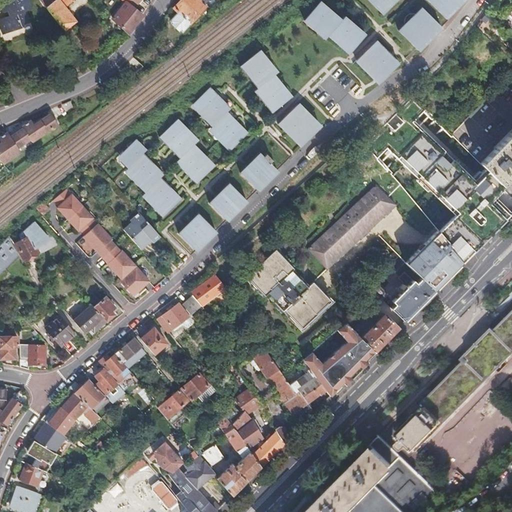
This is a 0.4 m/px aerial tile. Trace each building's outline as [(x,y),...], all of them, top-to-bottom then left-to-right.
[(9,17),(0,20),(0,29),(2,35),(18,29),(17,26),(26,22),(22,12),(28,10),(24,0),(6,0),(7,1),(0,4),(0,8),(2,13),(6,12),(9,17)] [(57,0),(57,1),(56,0),(55,0),(46,9),(63,30),(74,22),(63,8),(72,0),(57,0)] [(138,4),(132,0),(122,0),(125,2),(113,18),(129,33),(130,32),(139,21),(143,15),(135,8),(138,4)] [(178,12),(170,21),(172,23),(171,25),(178,30),(179,29),(180,31),(188,22),(190,23),(207,5),(205,3),(201,0),(179,0),(173,8),(178,12)] [(394,0),(367,0),(378,11),(381,14),(394,0)] [(427,0),(442,14),(445,17),(461,0),(427,0)] [(348,53),(351,50),(364,35),(343,16),(340,19),(319,1),(305,17),(303,19),(324,38),(327,35),(327,34),(348,53)] [(403,20),(404,24),(397,30),(414,47),(417,50),(440,27),(437,24),(420,7),(414,13),(410,13),(406,15),(403,20)] [(378,83),(381,80),(398,64),(375,40),(358,57),(355,60),(378,83)] [(258,50),(239,65),(256,87),(253,90),(271,112),(289,97),(272,75),(275,73),(258,50)] [(210,127),(231,148),(246,133),(226,112),(229,109),(208,87),(193,103),(213,124),(210,127)] [(448,246),(462,262),(510,214),(511,213),(495,197),(504,188),(502,185),(484,168),(480,172),(478,170),(470,178),(414,119),(426,108),(414,95),(388,123),(363,144),(381,166),(394,154),(436,197),(434,198),(431,203),(429,210),(429,216),(431,222),(435,229),(450,244),(448,246)] [(296,104),(277,123),(300,147),(319,127),(296,104)] [(0,159),(4,163),(15,153),(19,150),(17,147),(30,138),(31,141),(58,122),(50,112),(33,123),(30,119),(21,126),(22,127),(9,136),(6,132),(0,136),(0,141),(0,142),(0,159)] [(484,168),(502,185),(511,174),(511,114),(472,155),(484,168)] [(173,122),(158,137),(179,158),(175,162),(195,183),(211,168),(190,147),(195,143),(173,122)] [(32,142),(31,141),(30,138),(17,147),(19,150),(32,142)] [(135,140),(120,154),(130,165),(127,168),(147,189),(143,193),(164,214),(180,199),(159,178),(163,175),(142,154),(145,150),(135,140)] [(329,148),(325,144),(321,148),(325,152),(329,148)] [(259,153),(239,173),(256,189),(276,170),(269,162),(271,160),(265,154),(262,156),(259,153)] [(383,180),(303,251),(321,272),(401,200),(383,180)] [(245,200),(228,184),(208,203),(225,220),(245,200)] [(66,189),(56,198),(61,204),(58,206),(57,207),(67,219),(77,231),(79,230),(82,227),(87,232),(97,223),(82,206),(66,189)] [(56,198),(52,200),(58,206),(61,204),(56,198)] [(49,209),(43,202),(37,206),(43,214),(49,209)] [(124,231),(144,253),(161,238),(139,213),(131,220),(134,223),(124,231)] [(198,213),(178,234),(194,251),(214,230),(198,213)] [(105,255),(115,246),(110,240),(111,239),(97,223),(87,232),(84,235),(82,237),(96,252),(102,258),(105,255)] [(82,227),(79,230),(84,235),(87,232),(82,227)] [(421,277),(434,290),(449,276),(458,266),(462,262),(448,246),(450,244),(435,229),(404,260),(421,277)] [(29,235),(15,243),(24,259),(38,251),(29,235)] [(0,253),(11,242),(8,236),(0,243),(0,253)] [(134,266),(135,266),(121,250),(120,251),(115,246),(105,255),(102,258),(107,263),(106,263),(120,279),(134,266)] [(273,249),(243,274),(261,295),(266,291),(280,307),(278,310),(296,331),(327,304),(308,283),(303,288),(288,271),(291,270),(273,249)] [(120,279),(119,280),(132,295),(148,281),(134,266),(120,279)] [(65,274),(60,268),(56,272),(61,277),(65,274)] [(198,289),(211,304),(220,295),(219,293),(225,287),(214,274),(207,281),(206,279),(200,284),(202,286),(198,289)] [(414,311),(434,290),(421,277),(415,283),(409,277),(401,285),(404,289),(392,301),(395,304),(391,308),(404,321),(414,311)] [(384,297),(371,284),(361,294),(374,306),(378,302),(384,297)] [(204,309),(211,304),(198,289),(182,303),(192,314),(201,306),(204,309)] [(106,321),(114,315),(111,311),(114,308),(105,298),(100,302),(95,297),(89,302),(92,305),(94,307),(106,321)] [(409,418),(395,433),(399,437),(395,441),(397,442),(397,444),(410,456),(425,440),(497,367),(511,352),(511,300),(511,302),(511,310),(500,323),(495,318),(488,325),(491,328),(479,341),(462,358),(464,359),(432,392),(427,387),(402,412),(409,418)] [(177,304),(157,320),(167,333),(168,332),(187,317),(177,304)] [(94,332),(106,321),(94,307),(92,305),(80,315),(77,312),(71,317),(80,329),(84,333),(91,328),(94,332)] [(374,325),(360,338),(371,350),(373,352),(398,327),(384,314),(374,325)] [(60,346),(74,333),(60,316),(45,328),(60,346)] [(374,325),(364,316),(359,321),(360,323),(352,331),(360,338),(374,325)] [(309,370),(325,390),(330,396),(365,361),(363,359),(371,350),(360,338),(352,331),(344,322),(336,329),(345,341),(318,363),(309,352),(300,359),(309,370)] [(140,339),(152,354),(165,343),(152,328),(140,339)] [(0,337),(0,358),(14,358),(14,347),(17,347),(17,337),(0,337)] [(115,354),(121,361),(139,346),(133,338),(115,354)] [(19,344),(19,367),(28,369),(29,364),(43,365),(44,346),(19,344)] [(295,394),(289,385),(266,349),(254,357),(284,405),(300,426),(314,412),(306,403),(298,392),(295,394)] [(365,361),(373,352),(371,350),(363,359),(365,361)] [(103,356),(97,361),(104,369),(116,383),(123,376),(118,371),(123,366),(113,355),(111,357),(107,360),(103,356)] [(137,380),(125,365),(123,366),(118,371),(123,376),(116,383),(121,388),(124,392),(137,380)] [(120,389),(103,369),(95,377),(99,382),(95,386),(111,404),(124,392),(121,388),(120,389)] [(309,370),(289,385),(295,394),(298,392),(306,403),(318,395),(325,390),(309,370)] [(214,388),(200,371),(181,387),(191,399),(193,396),(198,401),(199,400),(201,402),(216,390),(214,388)] [(86,405),(89,408),(102,396),(88,379),(74,393),(86,405)] [(166,400),(157,407),(166,418),(171,423),(178,417),(174,412),(179,407),(188,399),(179,389),(166,400)] [(242,412),(229,421),(234,429),(250,419),(246,413),(260,404),(249,389),(234,400),(242,412)] [(73,420),(86,405),(74,393),(60,407),(73,420)] [(154,404),(157,407),(166,400),(163,397),(157,402),(154,404)] [(2,412),(0,413),(0,419),(7,424),(21,405),(13,399),(3,413),(2,412)] [(62,434),(74,420),(73,420),(60,407),(47,423),(62,434)] [(174,412),(178,417),(184,412),(179,407),(174,412)] [(274,429),(263,410),(254,416),(265,435),(274,429)] [(218,479),(232,495),(244,483),(254,472),(260,466),(252,454),(247,447),(235,430),(234,429),(229,421),(225,416),(218,421),(227,434),(226,435),(237,451),(238,450),(243,458),(233,467),(232,466),(218,479)] [(250,419),(234,429),(235,430),(247,447),(263,437),(252,417),(250,419)] [(471,487),(511,444),(511,421),(510,419),(457,472),(471,487)] [(60,456),(71,441),(62,434),(47,423),(46,422),(38,434),(37,434),(33,440),(60,456)] [(276,432),(284,443),(289,437),(284,429),(279,427),(275,430),(276,432)] [(276,432),(252,454),(260,466),(277,449),(284,443),(276,432)] [(420,511),(438,494),(383,439),(310,511),(420,511)] [(43,470),(44,470),(49,463),(58,468),(63,460),(32,442),(28,450),(37,456),(32,465),(43,470)] [(176,467),(181,463),(164,443),(153,452),(153,462),(161,472),(170,472),(176,467)] [(198,455),(207,466),(223,457),(215,445),(198,455)] [(198,455),(195,452),(188,457),(191,460),(184,466),(190,473),(185,477),(176,467),(170,472),(167,474),(183,492),(199,511),(215,511),(219,508),(215,502),(210,506),(195,489),(213,473),(207,466),(198,455)] [(37,486),(43,470),(32,465),(26,462),(19,478),(37,486)] [(177,504),(177,500),(163,483),(160,482),(153,488),(153,491),(168,508),(170,508),(177,504)] [(26,511),(30,511),(38,493),(17,485),(9,506),(26,511)] [(199,511),(183,492),(177,496),(188,511),(187,511),(199,511)] [(498,511),(511,511),(511,497),(498,497),(498,511)]
